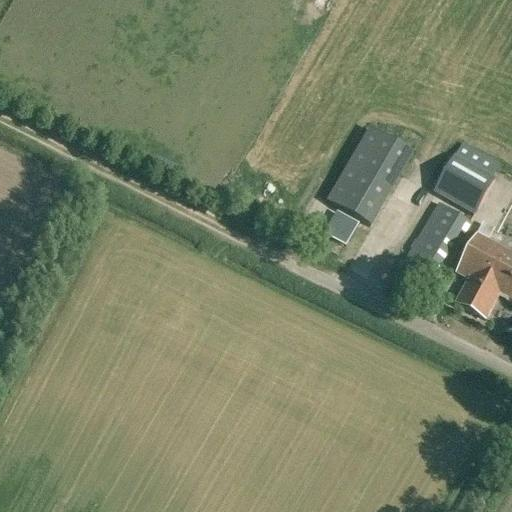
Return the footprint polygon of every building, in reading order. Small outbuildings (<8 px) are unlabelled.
[(334,204),(379,229),(420,154),(375,130),(334,204)] [(475,218),(496,180),(454,157),(434,195),(475,218)] [(468,222),(440,205),(393,286),(421,302),(468,222)] [(353,249),(365,225),(342,213),(330,237),(353,249)] [(468,282),(455,306),(485,322),(498,298),(511,305),(511,255),(476,236),(462,264),(455,275),(468,282)]
